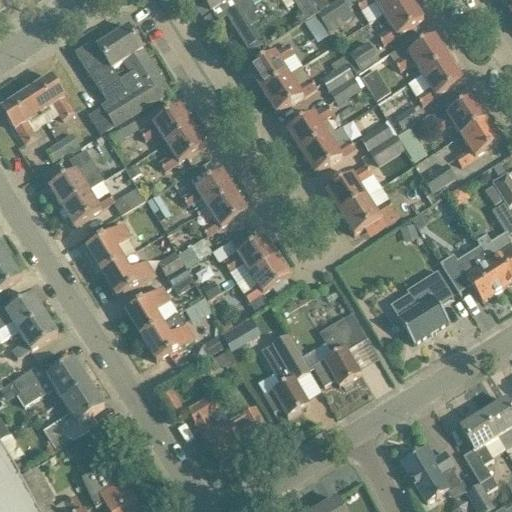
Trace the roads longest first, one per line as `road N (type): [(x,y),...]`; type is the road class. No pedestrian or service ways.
road 1 (residential): [(195,511),(0,193)]
road 2 (residential): [(310,250),(153,0)]
road 3 (unclassified): [(357,431),(511,339)]
road 4 (unclassified): [(230,511),(357,431)]
